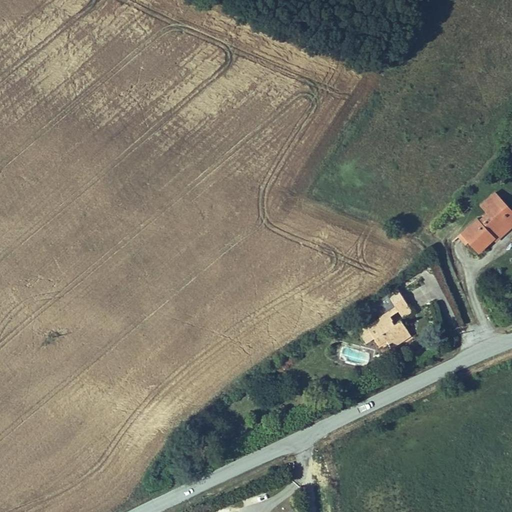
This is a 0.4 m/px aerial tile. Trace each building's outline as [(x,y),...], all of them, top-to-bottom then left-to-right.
[(499,233),(511,221),(504,213),(506,210),(499,203),(502,200),(495,192),(481,205),(488,213),(480,220),(479,219),(463,234),(470,242),(479,252),(494,238),(495,237),(492,233),(496,230),(499,233)] [(511,224),(511,209),(496,192),(495,192),(502,200),(499,203),(506,210),(504,213),(511,221),(499,233),(496,230),(492,233),(495,237),(494,238),(495,240),(511,224)] [(470,242),(463,234),(459,238),(466,246),(470,242)] [(408,330),(400,319),(394,323),(391,320),(392,319),(390,315),(399,310),(408,304),(403,297),(378,313),(380,317),(358,332),(364,340),(372,335),(378,343),(385,338),(391,347),(401,340),(398,336),(408,330)] [(403,316),(412,311),(408,304),(399,310),(403,316)] [(401,340),(410,334),(408,330),(398,336),(401,340)]
